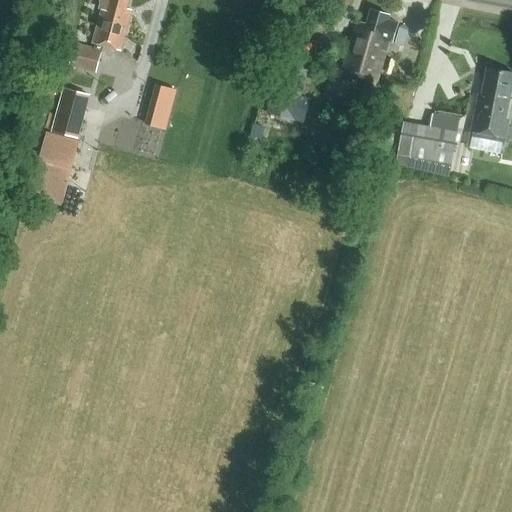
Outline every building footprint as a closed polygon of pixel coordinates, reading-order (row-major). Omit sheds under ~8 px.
[(126,10),(129,0),(101,0),(100,4),(104,5),(93,43),(96,44),(95,47),(76,42),(69,66),(97,73),(105,46),(121,51),(132,12),(126,10)] [(392,42),(398,23),(389,20),(390,16),(371,10),(366,24),(357,21),(341,75),(374,86),(388,41),(392,42)] [(307,96),(313,71),(280,63),(267,113),(306,123),(312,97),(307,96)] [(511,99),(510,99),(511,90),(511,73),(487,68),(482,93),(479,93),(471,132),(473,133),(470,148),(501,154),(504,139),(506,139),(511,106),(511,99)] [(409,117),(418,87),(386,78),(377,109),(409,117)] [(80,139),(92,94),(64,87),(52,131),(80,139)] [(450,163),(458,117),(431,113),(430,126),(403,121),(397,154),(450,163)] [(63,205),(80,141),(47,132),(30,197),(63,205)]
